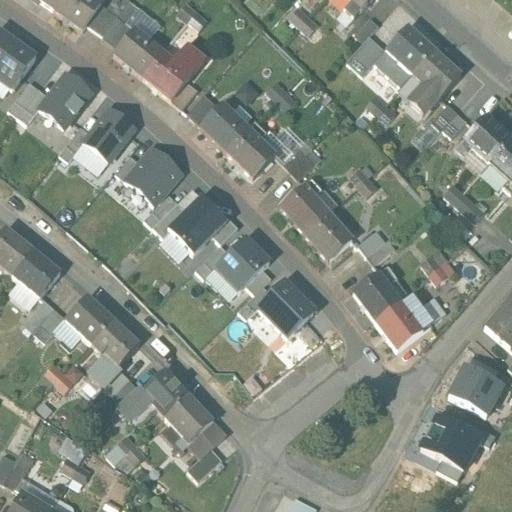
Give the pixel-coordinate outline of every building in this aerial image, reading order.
[(62,0),(29,0),(52,15),(62,0)] [(86,0),(86,1),(84,0),(62,0),(52,15),(82,36),(86,31),(100,11),(107,0),(86,0)] [(116,0),(106,15),(100,11),(86,31),(102,42),(129,7),(120,0),(116,0)] [(374,0),(342,0),(360,16),(374,0)] [(102,42),(101,44),(117,56),(133,36),(125,30),(138,14),(129,7),(102,42)] [(185,9),(177,20),(187,29),(196,18),(185,9)] [(297,13),(288,24),(298,33),(307,22),(297,13)] [(196,18),(187,29),(197,37),(206,26),(196,18)] [(307,22),(298,33),(308,41),(317,31),(307,22)] [(406,33),(384,57),(411,81),(433,57),(406,33)] [(161,59),(133,36),(117,56),(113,60),(141,84),(161,59)] [(0,71),(15,50),(0,39),(0,71)] [(161,59),(141,84),(170,107),(185,88),(206,63),(188,49),(172,68),(161,59)] [(35,64),(15,50),(0,71),(0,88),(12,97),(35,64)] [(433,57),(411,81),(422,91),(414,100),(408,107),(422,120),(436,104),(437,105),(459,80),(433,57)] [(63,135),(90,100),(64,81),(47,103),(38,116),(63,135)] [(411,81),(403,90),(414,100),(422,91),(411,81)] [(38,96),(28,88),(7,117),(16,124),(38,96)] [(196,97),(185,88),(170,107),(181,116),(196,97)] [(275,89),(266,99),(275,108),(285,98),(275,89)] [(38,96),(16,124),(25,131),(38,116),(47,103),(38,96)] [(285,98),(275,108),(285,117),(294,107),(285,98)] [(203,101),(186,120),(196,130),(214,111),(203,101)] [(374,102),(365,112),(375,121),(384,111),(374,102)] [(221,111),(199,133),(225,159),(247,136),(221,111)] [(394,120),(384,111),(375,121),(385,130),(394,120)] [(445,111),(430,128),(440,137),(441,136),(455,120),(445,111)] [(107,170),(134,134),(108,115),(89,140),(81,150),(107,170)] [(455,120),(441,136),(450,144),(465,127),(456,119),(455,120)] [(484,122),(453,155),(463,164),(471,154),(488,170),(510,146),(484,122)] [(81,150),(89,140),(80,133),(58,162),(67,169),(81,150)] [(273,162),(247,136),(225,159),(252,184),(273,162)] [(511,147),(510,146),(488,170),(511,191),(511,147)] [(181,179),(152,154),(139,169),(123,188),(153,213),(181,179)] [(123,188),(139,169),(129,162),(114,180),(123,188)] [(358,174),(347,183),(356,194),(367,184),(358,174)] [(367,184),(356,194),(365,204),(376,194),(367,184)] [(451,191),(442,201),(452,210),(461,200),(451,191)] [(302,192),(279,213),(303,241),(326,220),(302,192)] [(471,209),(461,200),(452,210),(462,219),(471,209)] [(151,235),(177,209),(168,201),(143,226),(151,235)] [(211,243),(226,229),(225,228),(201,203),(185,218),(167,236),(169,239),(192,262),(211,243)] [(162,245),(169,239),(167,236),(185,218),(177,209),(151,235),(162,245)] [(326,220),(303,241),(327,268),(350,247),(326,220)] [(228,225),(225,228),(226,229),(211,243),(220,251),(237,234),(228,225)] [(4,234),(0,239),(0,273),(11,282),(31,257),(4,234)] [(366,268),(387,255),(375,235),(354,247),(366,268)] [(268,270),(243,245),(228,260),(213,275),(238,299),(245,293),(262,276),(268,270)] [(228,260),(220,251),(194,277),(203,285),(213,275),(228,260)] [(59,279),(31,257),(11,282),(38,305),(59,279)] [(430,262),(419,270),(427,281),(438,272),(430,262)] [(438,272),(427,281),(435,292),(446,283),(438,272)] [(270,285),(262,276),(245,293),(253,302),(262,293),(270,285)] [(377,280),(352,299),(374,328),(399,309),(377,280)] [(312,319),(283,289),(271,301),(257,315),(286,345),(312,319)] [(271,301),(262,293),(253,302),(237,318),(245,326),(257,315),(271,301)] [(86,303),(64,327),(90,351),(112,327),(86,303)] [(399,309),(374,328),(396,358),(429,333),(407,303),(399,309)] [(511,311),(506,307),(483,334),(508,355),(511,350),(511,311)] [(51,318),(33,339),(44,348),(63,328),(51,318)] [(112,327),(90,351),(102,362),(86,380),(101,395),(102,394),(118,377),(116,375),(138,351),(112,327)] [(463,372),(491,387),(497,377),(469,362),(463,372)] [(53,371),(43,381),(53,390),(62,380),(53,371)] [(446,403),(485,423),(501,393),(491,387),(463,372),(446,403)] [(163,376),(140,398),(138,395),(120,412),(114,417),(127,432),(138,432),(155,416),(163,425),(187,402),(163,376)] [(118,377),(102,394),(111,403),(128,387),(118,377)] [(72,389),(62,380),(53,390),(63,399),(72,389)] [(128,387),(111,403),(120,412),(137,396),(128,387)] [(224,442),(187,402),(163,425),(200,464),(209,455),(224,442)] [(441,466),(462,477),(477,448),(478,447),(456,436),(435,424),(419,454),(441,466)] [(478,447),(477,448),(487,453),(493,442),(462,425),(456,436),(478,447)] [(125,442),(115,452),(124,461),(134,452),(125,442)] [(143,462),(134,452),(124,461),(133,471),(143,462)] [(200,464),(186,477),(197,489),(220,467),(209,455),(200,464)] [(66,464),(59,476),(71,483),(77,471),(66,464)] [(462,477),(441,466),(434,476),(456,488),(462,477)] [(77,471),(71,483),(82,489),(89,478),(77,471)] [(41,511),(20,499),(12,511),(41,511)]
